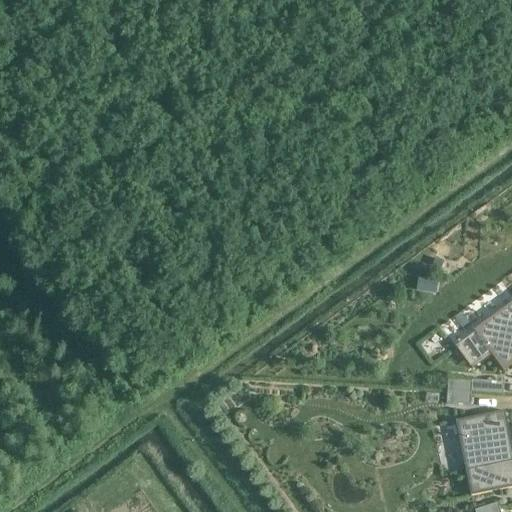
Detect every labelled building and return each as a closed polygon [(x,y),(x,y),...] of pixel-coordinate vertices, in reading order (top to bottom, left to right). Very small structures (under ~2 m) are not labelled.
[(444,263),(435,260),(433,265),(441,269),(444,263)] [(511,303),(474,332),(504,372),(511,365),(511,303)] [(472,382),(448,381),(447,393),(471,394),(471,393),(472,382)] [(504,383),(472,381),(472,382),(471,393),(503,395),(504,383)] [(447,393),(446,404),(470,406),(471,394),(447,393)] [(511,488),(511,447),(505,412),(456,422),(471,497),(511,488)]
